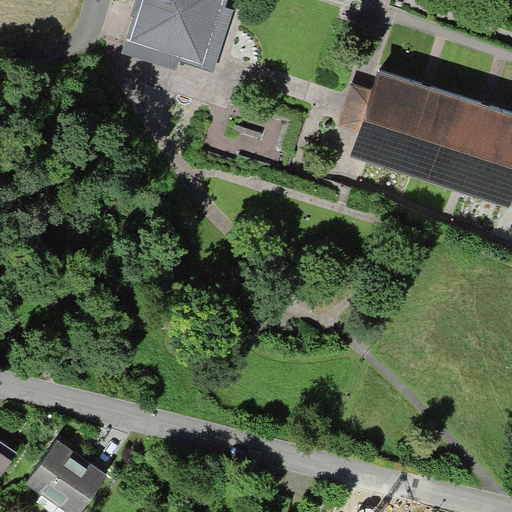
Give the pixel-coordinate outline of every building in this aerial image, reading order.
[(129,0),(119,34),(126,36),(121,50),(175,67),(179,55),(212,65),(231,4),(221,0),(220,0),(129,0)] [(511,104),(374,60),(367,81),(360,79),(350,76),(342,101),(337,118),(348,121),(354,123),(347,145),(511,199),(511,104)] [(62,434),(27,484),(66,511),(83,511),(113,470),(62,434)] [(0,465),(13,447),(0,438),(0,465)] [(264,490),(257,511),(287,511),(291,498),(264,490)]
